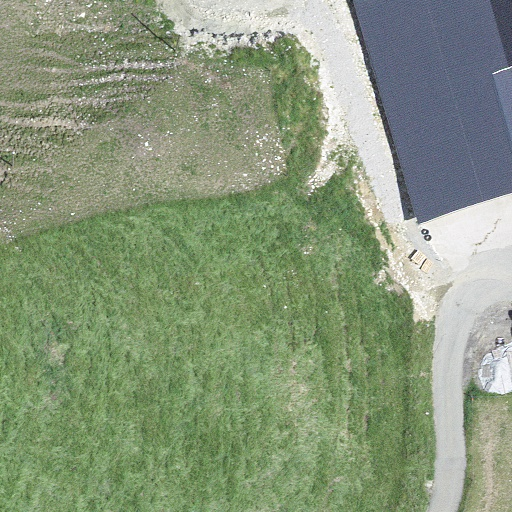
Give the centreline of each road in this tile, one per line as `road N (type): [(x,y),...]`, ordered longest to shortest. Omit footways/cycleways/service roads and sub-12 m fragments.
road 1 (track): [(190,0),(204,8),(306,12),(323,22),(394,217),(407,240),(471,296)]
road 2 (track): [(511,277),(478,288),(450,334),(442,511)]
